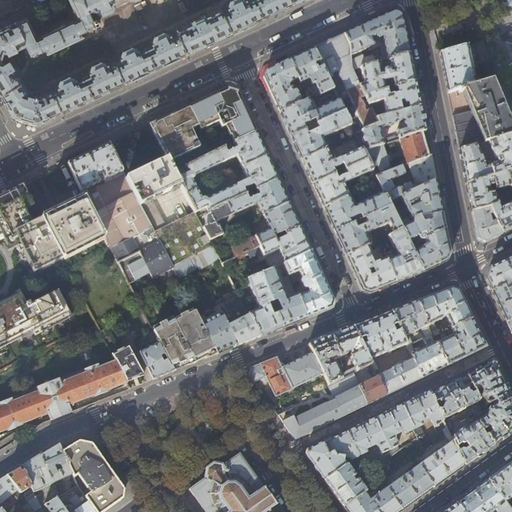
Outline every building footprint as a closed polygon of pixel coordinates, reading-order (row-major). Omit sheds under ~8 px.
[(207,43),(262,17),(283,7),(298,0),(69,0),(78,18),(76,20),(75,20),(73,21),(71,20),(70,21),(42,34),(41,36),(38,37),(36,38),(26,18),(0,29),(0,94),(6,103),(13,116),(37,123),(70,107),(91,97),(155,67),(207,43)] [(392,12),(390,9),(368,19),(369,23),(380,18),(392,12)] [(401,15),(394,12),(392,12),(380,18),(369,23),(343,35),(349,47),(351,68),(352,70),(360,68),(372,65),(370,57),(361,59),(360,52),(368,49),(369,51),(379,47),(382,62),(409,54),(401,15)] [(349,47),(343,35),(336,38),(322,45),(312,49),(318,63),(321,68),(325,76),(324,76),(331,89),(337,100),(338,103),(348,98),(364,131),(378,125),(375,119),(369,105),(364,107),(362,102),(362,103),(360,99),(365,97),(365,96),(364,96),(359,86),(352,70),(351,68),(349,47)] [(491,60),(483,41),(439,53),(443,71),(447,93),(462,89),(476,84),(473,69),(474,69),(473,69),(477,68),(478,65),(478,63),(491,60)] [(318,63),(312,49),(301,54),(288,60),(297,79),(299,83),(307,79),(310,85),(312,84),(318,95),(331,89),(324,76),(325,76),(321,68),(316,70),(316,69),(315,68),(314,67),(313,67),(313,66),(318,63)] [(412,68),(409,54),(382,62),(372,65),(360,68),(364,85),(359,86),(364,96),(365,96),(390,89),(388,80),(392,79),(394,87),(415,82),(412,68)] [(294,89),(292,90),(291,87),(287,86),(288,85),(289,84),(289,83),(297,79),(288,60),(277,65),(266,70),(265,73),(263,78),(271,95),(279,113),(303,102),(302,98),(300,99),(294,89)] [(266,70),(277,65),(276,62),(264,67),(262,71),(265,73),(266,70)] [(462,89),(471,111),(485,142),(488,142),(511,134),(511,129),(503,109),(491,80),(476,84),(462,89)] [(417,92),(415,82),(394,87),(390,89),(365,96),(365,97),(369,105),(375,119),(379,118),(372,104),(384,101),(387,116),(420,107),(417,92)] [(242,104),(236,90),(229,88),(214,95),(187,107),(202,135),(221,126),(222,128),(228,125),(231,130),(228,131),(230,136),(231,136),(234,143),(255,132),(242,104)] [(338,103),(337,100),(312,112),(307,100),(303,102),(279,113),(284,124),(290,137),(303,130),(301,126),(308,123),(310,127),(342,112),(338,103)] [(212,154),(202,135),(187,107),(176,113),(173,114),(159,121),(154,123),(151,131),(166,159),(167,159),(169,163),(174,172),(184,167),(189,164),(212,154)] [(375,119),(378,125),(364,131),(362,132),(363,137),(362,137),(361,139),(363,144),(364,145),(365,144),(367,150),(382,145),(377,131),(394,125),(394,124),(398,123),(400,121),(403,123),(401,125),(402,130),(395,132),(397,138),(394,139),(393,137),(386,140),(387,144),(399,140),(422,132),(425,131),(421,114),(420,107),(387,116),(379,118),(375,119)] [(481,144),(485,142),(471,111),(452,116),(459,150),(476,145),(477,145),(481,144)] [(349,125),(342,112),(310,127),(303,130),(290,137),(296,149),(301,161),(325,149),(320,139),(349,125)] [(260,142),(255,132),(234,143),(233,143),(236,148),(235,150),(234,149),(233,149),(229,151),(228,152),(228,153),(226,153),(224,148),(212,154),(189,164),(184,167),(186,173),(176,177),(181,186),(185,195),(196,190),(192,180),(193,177),(237,157),(242,168),(266,156),(260,142)] [(424,140),(422,132),(399,140),(405,160),(399,162),(400,167),(428,156),(424,140)] [(511,134),(488,142),(496,163),(490,165),(492,177),(506,172),(511,169),(511,134)] [(104,180),(123,172),(108,144),(90,153),(67,164),(81,191),(83,190),(104,180)] [(383,145),(382,145),(367,150),(363,152),(366,159),(374,157),(379,173),(390,168),(383,145)] [(490,165),(485,168),(476,145),(459,150),(462,163),(466,184),(492,177),(490,165)] [(363,152),(360,147),(331,162),(325,149),(301,161),(307,173),(312,185),(334,174),(332,169),(333,168),(334,168),(340,166),(341,164),(342,164),(344,169),(366,159),(363,152)] [(387,202),(435,181),(435,180),(436,180),(433,164),(431,155),(428,156),(400,167),(375,177),(383,193),(387,202)] [(271,165),(266,156),(242,168),(247,180),(205,200),(202,199),(196,190),(185,195),(194,212),(205,208),(207,213),(208,212),(246,194),(244,190),(245,188),(246,189),(247,188),(249,191),(251,189),(250,187),(251,186),(252,185),(254,186),(255,190),(277,180),(271,165)] [(176,177),(174,172),(169,163),(167,159),(166,159),(126,179),(140,206),(181,186),(176,177)] [(346,174),(346,175),(344,175),(338,178),(338,179),(336,179),(334,174),(312,185),(318,197),(323,208),(348,197),(342,184),(372,171),(366,159),(344,169),(346,174)] [(126,179),(123,172),(104,180),(106,184),(96,189),(98,192),(87,197),(85,198),(105,237),(111,248),(151,227),(140,206),(126,179)] [(509,198),(511,196),(511,193),(510,186),(506,172),(492,177),(466,184),(472,212),(490,207),(492,206),(496,204),(493,193),(490,193),(489,190),(487,188),(488,186),(493,185),(494,191),(506,187),(507,190),(506,190),(509,198)] [(106,184),(104,180),(83,190),(87,197),(98,192),(96,189),(106,184)] [(282,190),(277,180),(255,190),(258,197),(256,197),(254,198),(254,196),(252,197),(253,199),(251,200),(249,201),(246,194),(208,212),(209,215),(205,217),(206,213),(197,218),(199,222),(204,221),(204,224),(205,227),(203,228),(209,240),(222,234),(218,227),(217,226),(216,227),(215,224),(257,204),(262,215),(288,203),(282,190)] [(439,199),(435,181),(387,202),(390,207),(401,201),(409,217),(410,217),(411,219),(418,216),(420,218),(442,214),(439,199)] [(62,260),(40,220),(31,203),(22,186),(0,196),(0,232),(0,233),(0,234),(1,235),(2,236),(8,249),(19,244),(20,246),(26,258),(34,274),(62,260)] [(387,202),(383,193),(353,207),(348,197),(323,208),(329,220),(334,232),(350,225),(349,223),(352,221),(351,219),(359,215),(361,220),(364,218),(390,207),(387,202)] [(511,196),(509,198),(510,203),(498,209),(496,204),(492,206),(490,207),(491,210),(492,213),(496,221),(502,234),(511,228),(511,196)] [(85,198),(40,220),(62,260),(105,237),(85,198)] [(293,213),(288,203),(262,215),(269,229),(230,247),(235,257),(246,252),(299,227),(293,213)] [(364,218),(366,223),(356,228),(354,223),(350,225),(334,232),(340,244),(345,256),(369,245),(365,235),(390,223),(395,233),(401,230),(400,228),(398,223),(396,219),(390,207),(364,218)] [(491,210),(490,207),(472,212),(477,239),(484,243),(489,240),(502,234),(496,221),(492,222),(490,222),(488,215),(492,213),(491,210)] [(203,228),(199,222),(197,218),(195,213),(154,232),(171,266),(191,256),(212,246),(209,240),(203,228)] [(446,234),(442,214),(420,218),(418,216),(411,219),(410,217),(409,217),(403,221),(398,223),(400,228),(401,230),(412,253),(415,258),(422,273),(439,264),(446,261),(450,254),(446,234)] [(154,232),(151,227),(111,248),(118,262),(138,252),(145,264),(148,271),(149,273),(152,279),(156,277),(165,277),(165,273),(173,268),(171,266),(154,232)] [(304,239),(299,227),(246,252),(249,258),(260,252),(262,257),(279,250),(285,263),(310,251),(304,239)] [(408,255),(412,253),(401,230),(395,233),(388,236),(398,257),(394,258),(393,256),(385,259),(395,283),(408,278),(422,273),(415,258),(410,260),(408,255)] [(118,262),(111,248),(105,237),(62,260),(96,325),(98,329),(100,332),(113,324),(116,325),(118,328),(124,324),(119,314),(139,304),(128,283),(118,262)] [(395,283),(385,259),(375,263),(368,249),(372,247),(371,244),(369,245),(345,256),(352,271),(361,291),(369,294),(380,289),(395,283)] [(26,258),(20,246),(17,248),(23,260),(26,258)] [(212,246),(191,256),(194,261),(200,274),(221,263),(212,246)] [(317,265),(310,251),(285,263),(283,264),(288,276),(299,271),(302,278),(301,279),(300,281),(302,285),(304,286),(306,286),(308,292),(301,295),(300,292),(296,294),(296,295),(306,318),(331,309),(333,301),(317,265)] [(136,269),(145,264),(138,252),(118,262),(128,283),(133,281),(129,275),(132,271),(136,270),(136,269)] [(511,255),(501,261),(500,262),(490,267),(485,280),(491,291),(503,286),(505,290),(511,286),(511,281),(511,279),(511,278),(511,255)] [(194,261),(191,256),(171,266),(173,268),(174,272),(182,268),(182,269),(184,269),(187,268),(187,266),(187,265),(194,261)] [(138,277),(148,271),(145,264),(136,269),(136,270),(132,271),(129,275),(133,281),(138,278),(138,277)] [(274,269),(260,274),(272,303),(277,301),(280,308),(275,310),(276,314),(282,328),(294,323),(306,318),(296,295),(286,299),(274,269)] [(273,305),(272,303),(260,274),(247,279),(255,301),(259,310),(247,314),(259,337),(271,332),(282,328),(276,314),(272,315),(269,307),(273,305)] [(220,292),(230,311),(242,305),(233,286),(220,292)] [(511,286),(505,290),(503,286),(491,291),(498,305),(506,322),(511,319),(511,286)] [(0,300),(1,301),(19,292),(21,291),(20,287),(0,297),(0,300)] [(453,289),(451,288),(440,292),(436,294),(415,302),(430,331),(433,329),(431,324),(445,317),(451,329),(472,319),(466,307),(464,303),(458,291),(453,289)] [(32,332),(39,328),(41,332),(71,317),(57,290),(30,304),(28,301),(24,303),(19,292),(1,301),(0,301),(0,343),(19,334),(20,337),(32,332)] [(430,331),(415,302),(403,307),(391,312),(407,346),(411,344),(412,344),(408,335),(421,329),(425,337),(431,334),(430,331)] [(239,319),(228,325),(238,345),(249,341),(259,337),(247,314),(244,308),(236,312),(239,319)] [(407,346),(391,312),(374,318),(353,327),(368,360),(383,355),(385,357),(392,354),(391,352),(407,346)] [(221,313),(201,323),(215,352),(217,354),(228,349),(238,345),(228,325),(221,313)] [(215,352),(201,323),(198,318),(191,321),(183,325),(178,328),(194,361),(195,362),(204,357),(205,357),(215,352)] [(447,334),(446,331),(441,334),(433,338),(434,340),(447,366),(485,347),(478,332),(472,319),(451,329),(455,337),(452,339),(451,336),(447,338),(445,335),(447,334)] [(192,362),(194,361),(178,328),(177,327),(169,331),(163,334),(156,337),(159,342),(174,371),(185,366),(187,364),(192,362)] [(323,374),(327,383),(351,372),(370,363),(368,360),(353,327),(342,331),(322,339),(308,344),(312,353),(323,374)] [(441,334),(439,330),(431,334),(433,338),(441,334)] [(0,347),(20,337),(19,334),(0,343),(0,347)] [(432,341),(433,344),(421,350),(419,347),(414,349),(411,344),(407,346),(413,359),(422,378),(447,366),(434,340),(432,341)] [(163,375),(174,371),(159,342),(139,353),(152,379),(163,375)] [(141,373),(126,344),(110,352),(115,361),(126,382),(141,373)] [(43,352),(41,349),(29,355),(30,358),(43,352)] [(323,374),(312,353),(281,368),(276,357),(263,362),(250,367),(248,375),(254,382),(265,376),(274,397),(323,374)] [(422,378),(413,359),(380,375),(379,375),(377,371),(374,372),(377,378),(386,396),(422,378)] [(109,388),(126,382),(115,361),(98,368),(97,365),(85,370),(86,373),(12,402),(11,399),(0,403),(0,431),(9,428),(9,429),(21,424),(21,423),(48,413),(50,420),(60,416),(70,412),(67,405),(95,394),(95,395),(110,390),(109,388)] [(499,405),(511,399),(503,383),(496,368),(493,363),(466,376),(473,390),(477,389),(480,390),(481,393),(480,395),(484,403),(487,404),(490,403),(493,404),(497,402),(499,405)] [(377,378),(359,387),(351,372),(327,383),(327,384),(334,399),(295,418),(294,418),(292,416),(282,421),(290,433),(295,440),(386,396),(377,378)] [(477,403),(478,400),(473,390),(466,376),(430,394),(442,420),(477,403)] [(401,405),(413,430),(416,437),(422,450),(443,434),(448,431),(444,424),(443,421),(442,420),(430,394),(429,391),(401,405)] [(499,405),(497,402),(493,404),(490,403),(487,404),(489,407),(487,408),(485,415),(483,417),(476,421),(493,445),(508,434),(511,431),(511,401),(511,399),(499,405)] [(413,430),(401,405),(373,419),(391,455),(398,450),(393,438),(393,436),(403,431),(404,434),(413,430)] [(384,460),(391,455),(373,419),(346,432),(358,456),(365,453),(365,449),(375,444),(377,447),(384,460)] [(493,445),(476,421),(464,430),(463,428),(461,428),(456,432),(455,432),(455,433),(456,433),(451,437),(464,466),(475,458),(493,445)] [(452,429),(449,422),(447,423),(444,424),(448,431),(452,429)] [(443,434),(448,441),(417,465),(433,488),(449,477),(464,466),(451,437),(448,431),(443,434)] [(358,456),(346,432),(307,451),(306,451),(305,455),(315,468),(323,480),(343,466),(346,466),(343,462),(343,458),(349,458),(351,460),(355,458),(358,464),(361,463),(358,456)] [(422,450),(416,437),(398,450),(391,455),(384,460),(368,472),(370,476),(374,474),(379,480),(422,450)] [(95,452),(91,445),(79,442),(71,447),(62,453),(71,474),(77,487),(86,500),(95,511),(102,511),(109,507),(121,499),(123,491),(123,490),(105,466),(95,452)] [(62,453),(58,445),(49,450),(39,456),(52,483),(71,474),(62,453)] [(203,479),(189,490),(204,511),(270,511),(269,510),(277,504),(264,486),(262,487),(256,478),(237,454),(222,464),(221,463),(212,462),(204,468),(203,477),(203,479)] [(55,499),(58,497),(52,483),(39,456),(30,461),(21,466),(40,508),(43,506),(55,499)] [(511,469),(508,464),(494,475),(487,480),(503,502),(511,496),(511,469)] [(433,488),(417,465),(385,488),(401,511),(418,499),(433,488)] [(34,511),(40,508),(21,466),(14,471),(7,476),(22,496),(33,510),(34,511)] [(399,511),(401,511),(385,488),(369,500),(363,492),(375,484),(375,483),(373,481),(365,486),(365,487),(363,489),(357,480),(356,480),(355,481),(353,481),(351,478),(354,475),(347,466),(346,466),(343,466),(323,480),(333,494),(346,511),(399,511)] [(17,500),(22,496),(7,476),(0,479),(0,503),(12,494),(17,500)] [(510,511),(503,502),(487,480),(470,492),(455,503),(460,511),(492,511),(494,510),(495,511),(510,511)] [(64,511),(55,499),(43,506),(47,511),(64,511)] [(95,511),(86,500),(68,511),(95,511)] [(460,511),(455,503),(442,511),(460,511)]
